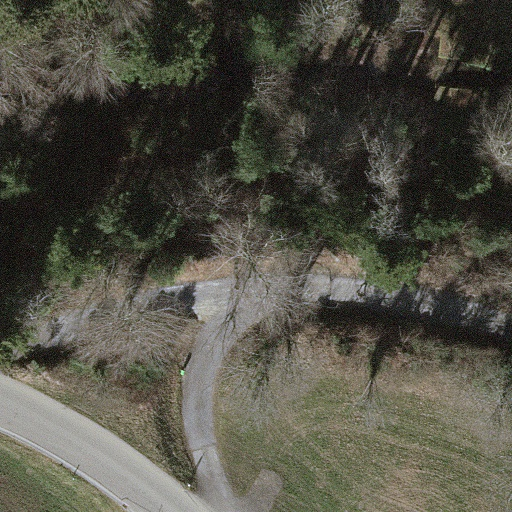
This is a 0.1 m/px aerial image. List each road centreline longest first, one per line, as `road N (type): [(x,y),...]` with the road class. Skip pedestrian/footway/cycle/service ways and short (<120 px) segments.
road 1 (track): [(221,511),(199,407),(225,307),(287,217),(396,202),(511,245)]
road 2 (tertiary): [(173,511),(75,442),(0,403)]
